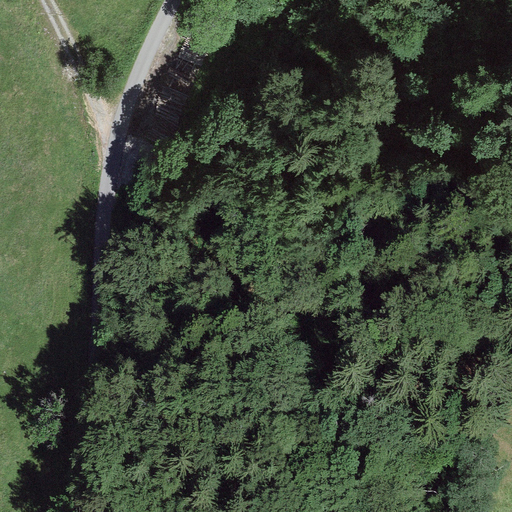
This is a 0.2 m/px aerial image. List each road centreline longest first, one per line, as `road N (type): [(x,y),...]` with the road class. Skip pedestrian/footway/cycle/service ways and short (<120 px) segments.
road 1 (unclassified): [(83,511),(100,386),(105,208),(136,87),(177,0)]
road 2 (track): [(118,151),(48,0)]
